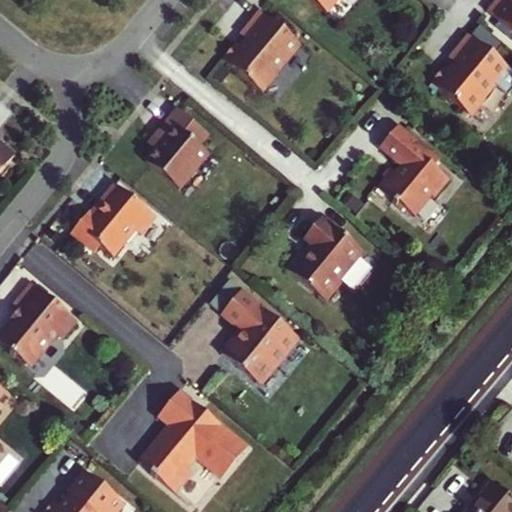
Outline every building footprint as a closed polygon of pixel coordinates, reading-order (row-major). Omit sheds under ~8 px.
[(312,0),(326,12),(336,0),(312,0)] [(511,0),(496,0),(485,13),(511,36),(511,0)] [(261,96),(298,49),(258,14),(238,38),(245,43),(239,51),(234,47),(221,63),(261,96)] [(511,80),(511,76),(464,37),(445,60),(452,65),(446,73),(441,69),(428,84),(468,118),(482,102),(490,108),(511,80)] [(303,50),(268,89),(278,98),(313,59),(303,50)] [(163,143),(153,154),(144,165),(177,193),(207,158),(197,150),(206,138),(176,112),(155,136),(163,143)] [(440,163),(399,130),(380,153),(402,170),(402,175),(397,181),(392,177),(378,194),(395,210),(397,207),(403,212),(412,220),(429,199),(431,201),(434,202),(448,185),(432,172),(440,163)] [(163,143),(155,136),(145,148),(153,154),(163,143)] [(0,173),(9,162),(0,154),(0,173)] [(137,240),(152,222),(111,187),(100,201),(103,203),(89,220),(84,217),(67,237),(89,256),(95,250),(109,262),(131,235),(137,240)] [(429,199),(412,220),(414,221),(431,201),(429,199)] [(295,258),(284,272),(324,305),(340,286),(336,283),(360,255),(337,236),(323,224),(319,222),(301,243),(309,249),(300,262),(295,258)] [(323,224),(337,236),(339,234),(324,222),(323,224)] [(218,296),(226,304),(242,287),(234,279),(218,296)] [(56,340),(63,341),(77,325),(33,288),(15,309),(22,315),(0,338),(0,347),(26,368),(34,366),(56,340)] [(239,296),(219,319),(238,335),(219,358),(254,387),(275,361),(281,359),(295,342),(239,296)] [(164,439),(162,436),(142,461),(178,490),(194,471),(190,467),(199,457),(225,478),(250,447),(182,391),(161,416),(172,425),(170,427),(172,429),(164,439)] [(172,429),(170,427),(162,436),(164,439),(172,429)] [(116,511),(123,504),(84,473),(69,490),(69,498),(61,508),(53,502),(44,511),(116,511)] [(511,511),(511,501),(493,486),(471,511),(511,511)]
